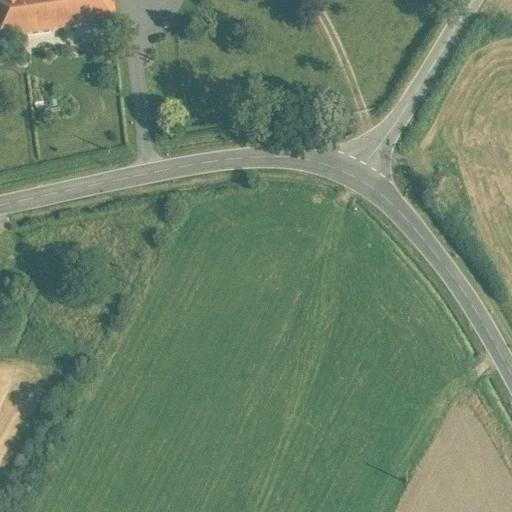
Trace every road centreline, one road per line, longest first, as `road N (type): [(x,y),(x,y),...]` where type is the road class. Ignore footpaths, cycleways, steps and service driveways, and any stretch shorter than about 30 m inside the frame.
road 1 (secondary): [(354,176),(303,159),(235,158),(0,207)]
road 2 (secondary): [(511,375),(443,263),(354,176)]
road 3 (tertiary): [(354,176),(472,0)]
road 4 (track): [(308,0),(379,145)]
